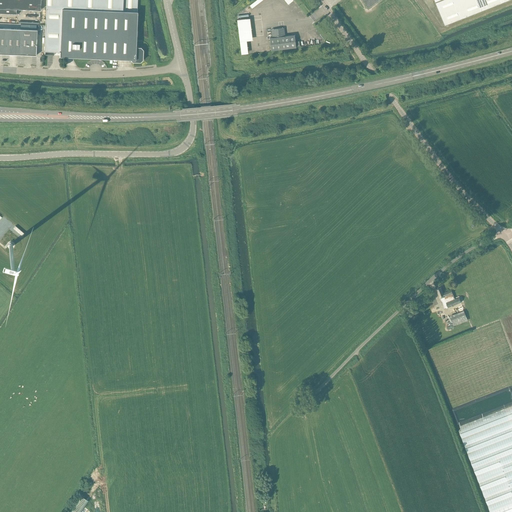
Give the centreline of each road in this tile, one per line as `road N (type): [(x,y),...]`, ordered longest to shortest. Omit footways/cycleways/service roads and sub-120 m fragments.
road 1 (primary): [(179,116),(362,88),(511,52)]
road 2 (unclassified): [(504,232),(442,172),(321,0)]
road 3 (unclassified): [(0,157),(173,153),(192,127),(182,67)]
road 4 (unclassified): [(182,67),(86,75),(0,69)]
road 5 (track): [(431,278),(314,395)]
road 6 (primary): [(132,117),(0,109)]
road 7 (primary): [(0,120),(132,117)]
